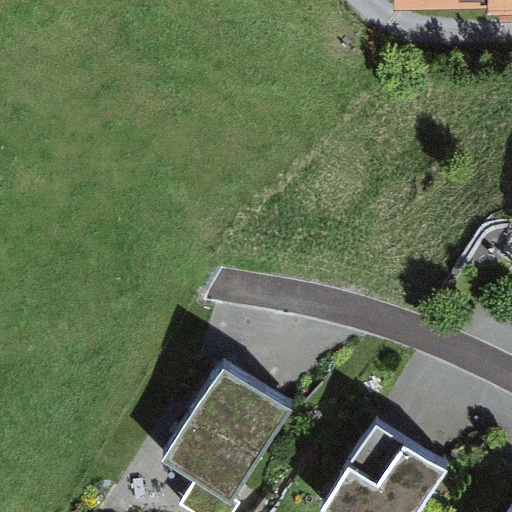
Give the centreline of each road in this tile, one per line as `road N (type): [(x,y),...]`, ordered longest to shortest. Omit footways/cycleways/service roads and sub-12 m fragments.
road 1 (unclassified): [(227,285),(340,306),(511,378)]
road 2 (track): [(511,32),(464,37),(399,20),(375,0)]
